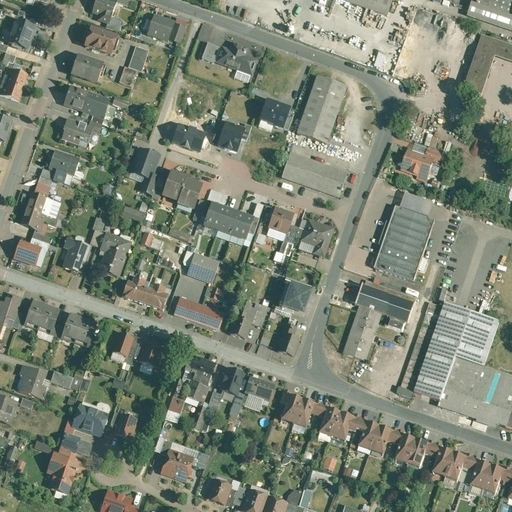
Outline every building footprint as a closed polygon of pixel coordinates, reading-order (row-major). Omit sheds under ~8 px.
[(116,6),(98,0),(93,13),(101,16),(99,21),(108,24),(110,19),(111,19),(112,19),(116,6)] [(124,0),(115,0),(114,4),(125,8),(128,1),(124,0)] [(338,0),(387,17),(393,0),(398,2),(399,0),(338,0)] [(511,0),(474,0),(473,5),(511,18),(511,0)] [(48,7),(34,3),(33,8),(49,14),(51,8),(48,7)] [(174,24),(155,17),(148,36),(168,42),(174,24)] [(122,22),(112,19),(111,19),(110,19),(108,24),(110,24),(108,29),(118,33),(122,22)] [(5,38),(10,39),(14,26),(9,24),(5,38)] [(35,30),(16,24),(8,46),(17,49),(17,48),(27,51),(31,41),(30,41),(34,31),(35,31),(35,30)] [(185,30),(175,26),(169,41),(171,42),(173,36),(182,39),(185,30)] [(117,39),(91,30),(85,48),(111,57),(117,39)] [(182,39),(173,36),(171,42),(180,45),(182,39)] [(502,44),(483,38),(475,60),(491,65),(494,55),(495,52),(499,53),(502,44)] [(208,44),(202,61),(214,65),(220,49),(208,44)] [(511,47),(502,44),(499,53),(495,52),(494,55),(511,61),(511,47)] [(8,48),(0,45),(0,52),(6,54),(8,48)] [(247,51),(233,46),(230,53),(223,50),(217,63),(238,71),(235,79),(248,83),(250,76),(251,76),(256,63),(244,58),(247,51)] [(136,48),(128,69),(137,72),(142,74),(149,52),(136,48)] [(0,63),(10,67),(13,58),(4,54),(0,63)] [(103,67),(78,58),(72,76),(97,85),(103,67)] [(491,65),(475,60),(464,92),(480,97),(491,65)] [(128,69),(125,68),(119,84),(132,88),(137,72),(128,69)] [(27,77),(7,70),(5,76),(10,78),(5,91),(0,90),(0,96),(18,103),(27,77)] [(347,89),(317,78),(297,136),(326,146),(347,89)] [(84,93),(76,90),(76,91),(70,89),(64,106),(84,112),(90,96),(83,94),(84,93)] [(109,102),(90,96),(84,112),(87,112),(86,114),(93,116),(103,120),(104,116),(109,102)] [(128,104),(115,99),(113,106),(126,110),(128,104)] [(267,103),(260,121),(273,126),(273,127),(282,130),(288,113),(288,112),(281,109),(267,103)] [(293,115),(288,113),(282,130),(288,132),(293,115)] [(103,120),(93,116),(91,122),(102,126),(105,116),(104,116),(103,120)] [(0,118),(0,142),(4,144),(12,123),(0,118)] [(88,128),(67,121),(63,133),(65,134),(63,141),(62,141),(61,142),(78,148),(80,142),(82,143),(83,143),(88,145),(92,133),(93,130),(88,128)] [(91,122),(90,122),(88,128),(93,130),(92,133),(99,136),(103,126),(102,126),(91,122)] [(226,125),(218,147),(224,149),(224,150),(229,152),(230,151),(236,153),(241,141),(244,131),(243,131),(226,125)] [(244,131),(241,141),(246,143),(252,128),(245,126),(243,131),(244,131)] [(422,146),(433,150),(437,139),(426,136),(422,146)] [(443,155),(429,150),(427,157),(434,159),(433,162),(440,164),(443,155)] [(427,157),(409,151),(406,162),(405,162),(405,163),(405,164),(402,171),(428,180),(433,162),(434,159),(427,157)] [(151,156),(139,152),(135,163),(135,164),(136,164),(137,168),(136,173),(140,174),(140,175),(139,177),(145,179),(142,187),(148,189),(152,177),(159,157),(151,154),(151,156)] [(79,162),(55,154),(49,170),(73,179),(79,162)] [(347,175),(290,155),(282,179),(339,198),(347,175)] [(159,180),(158,180),(165,183),(169,172),(162,170),(159,180)] [(55,175),(43,171),(41,177),(53,182),(55,175)] [(180,177),(171,174),(163,197),(179,202),(185,182),(186,181),(179,179),(180,177)] [(53,182),(41,177),(39,184),(51,188),(53,182)] [(152,177),(148,189),(142,187),(140,193),(153,197),(158,180),(159,180),(152,177)] [(201,188),(185,182),(179,202),(178,205),(193,210),(201,188)] [(51,188),(39,184),(35,195),(47,199),(51,188)] [(47,200),(31,195),(26,210),(41,215),(47,200)] [(206,204),(201,218),(207,220),(212,206),(212,207),(213,203),(207,201),(206,204)] [(200,202),(193,221),(199,223),(201,218),(206,204),(200,202)] [(148,206),(142,204),(140,211),(146,213),(148,206)] [(212,207),(212,206),(207,220),(205,227),(218,232),(226,211),(212,207)] [(145,215),(125,208),(122,217),(142,224),(145,215)] [(435,222),(396,208),(378,262),(376,262),(375,267),(376,268),(375,270),(414,284),(435,222)] [(41,215),(26,210),(21,225),(41,232),(44,222),(45,223),(47,218),(41,215)] [(239,216),(226,211),(218,232),(232,236),(239,216)] [(294,217),(276,211),(270,228),(287,234),(288,234),(291,226),(294,217)] [(252,221),(239,216),(232,236),(245,241),(248,234),(253,221),(252,221)] [(253,217),(252,221),(253,221),(248,234),(254,237),(259,220),(253,217)] [(58,221),(47,218),(45,223),(48,225),(56,228),(58,221)] [(99,220),(90,246),(96,248),(101,234),(105,222),(99,220)] [(66,224),(58,221),(56,228),(64,231),(66,224)] [(151,223),(144,221),(142,227),(149,230),(151,223)] [(333,231),(308,222),(302,240),(317,246),(314,255),(324,258),(333,231)] [(291,226),(288,234),(287,234),(280,254),(290,257),(300,230),(291,226)] [(190,237),(171,230),(168,237),(187,244),(190,237)] [(52,240),(34,234),(32,240),(49,246),(52,240)] [(101,234),(96,248),(102,250),(107,236),(101,234)] [(153,237),(146,234),(142,246),(149,248),(153,237)] [(119,240),(107,235),(107,236),(102,250),(107,252),(100,272),(117,278),(129,245),(118,241),(119,240)] [(49,246),(32,240),(30,247),(41,251),(40,251),(47,253),(49,246)] [(90,248),(67,241),(64,249),(70,251),(64,269),(81,275),(90,248)] [(30,247),(21,244),(15,260),(35,267),(40,251),(41,251),(30,247)] [(273,253),(271,262),(279,264),(281,256),(273,253)] [(219,264),(194,256),(187,276),(212,285),(219,264)] [(318,263),(300,256),(297,263),(316,270),(318,263)] [(145,263),(139,261),(136,270),(142,272),(145,263)] [(146,282),(135,278),(132,284),(128,283),(122,298),(163,313),(169,297),(164,295),(166,289),(154,285),(152,291),(144,288),(146,282)] [(378,286),(367,282),(365,288),(376,291),(378,286)] [(302,317),(310,293),(290,286),(282,310),(302,317)] [(417,300),(378,286),(376,291),(375,292),(362,288),(355,306),(361,308),(380,315),(392,319),(405,324),(409,325),(417,300)] [(0,304),(0,333),(5,320),(14,323),(17,315),(22,301),(14,298),(12,303),(7,301),(5,306),(0,304)] [(224,315),(182,301),(177,317),(219,331),(224,315)] [(242,302),(230,336),(245,341),(251,325),(246,323),(252,305),(242,302)] [(444,309),(430,304),(426,315),(440,320),(444,309)] [(40,307),(34,305),(30,317),(27,326),(39,330),(46,310),(40,308),(40,307)] [(499,323),(446,305),(415,395),(441,403),(456,359),(484,368),(499,323)] [(262,307),(260,313),(255,326),(262,329),(269,310),(262,307)] [(361,308),(345,355),(364,362),(380,315),(361,308)] [(52,312),(46,310),(39,330),(51,334),(52,334),(55,326),(59,314),(53,311),(52,312)] [(17,315),(14,323),(12,329),(18,331),(19,326),(23,317),(17,315)] [(30,317),(23,315),(23,317),(19,326),(26,329),(27,326),(30,317)] [(426,315),(401,389),(414,394),(440,320),(426,315)] [(77,320),(70,317),(66,330),(63,339),(64,339),(76,343),(83,322),(77,320)] [(299,322),(290,319),(287,326),(288,326),(297,330),(297,329),(299,322)] [(405,324),(392,319),(390,326),(403,330),(405,324)] [(89,324),(83,322),(76,343),(88,347),(91,339),(96,326),(89,323),(89,324)] [(60,328),(55,326),(52,334),(51,334),(50,337),(56,339),(60,328)] [(297,330),(288,326),(279,353),(293,358),(302,330),(297,329),(297,330)] [(66,330),(60,328),(56,339),(63,342),(64,339),(63,339),(66,330)] [(127,337),(120,335),(111,360),(124,365),(126,359),(133,340),(127,338),(127,337)] [(97,341),(91,339),(88,347),(87,350),(93,352),(97,341)] [(133,340),(126,359),(124,365),(131,367),(133,361),(138,347),(140,341),(133,339),(133,340)] [(162,349),(147,343),(145,349),(140,363),(156,369),(162,349)] [(145,349),(138,347),(133,361),(140,363),(145,349)] [(484,368),(456,359),(441,403),(470,413),(485,369),(484,368)] [(196,362),(190,360),(185,373),(195,377),(193,383),(185,403),(198,408),(198,407),(201,408),(202,404),(202,403),(204,399),(205,400),(206,398),(205,398),(208,389),(208,388),(215,367),(196,360),(196,362)] [(45,376),(23,368),(20,377),(24,378),(19,393),(37,399),(45,376)] [(511,377),(485,369),(470,413),(469,416),(511,430),(511,377)] [(228,371),(226,378),(225,377),(222,386),(223,386),(221,392),(236,397),(237,394),(243,376),(228,371)] [(73,379),(54,373),(50,384),(69,391),(73,379)] [(275,387),(250,379),(245,394),(270,402),(275,387)] [(111,380),(110,389),(121,390),(122,382),(111,380)] [(284,392),(280,404),(286,407),(289,397),(290,398),(291,394),(284,392)] [(222,397),(213,393),(207,410),(216,413),(222,397)] [(173,394),(166,412),(176,416),(182,397),(173,394)] [(244,396),(237,394),(236,397),(234,404),(241,407),(245,394),(244,396)] [(286,407),(281,422),(293,426),(302,402),(290,398),(289,397),(286,407)] [(18,404),(0,398),(0,423),(10,427),(11,426),(8,425),(16,404),(18,405),(18,404)] [(34,404),(23,400),(20,407),(31,411),(34,404)] [(314,406),(302,402),(293,426),(306,430),(311,415),(314,406)] [(322,405),(315,402),(314,406),(311,415),(318,417),(322,405)] [(234,404),(230,415),(237,418),(241,407),(234,404)] [(329,407),(322,405),(318,417),(324,420),(327,410),(328,411),(329,407)] [(201,408),(198,407),(198,408),(191,430),(199,433),(207,411),(201,408)] [(108,417),(80,408),(73,428),(101,437),(104,427),(106,426),(107,423),(106,421),(108,417)] [(328,411),(327,410),(324,420),(319,435),(331,439),(340,415),(328,411)] [(115,414),(110,428),(117,430),(122,416),(115,414)] [(353,419),(340,415),(331,439),(345,444),(349,432),(353,419)] [(137,422),(122,416),(117,430),(115,436),(130,442),(137,422)] [(361,418),(354,416),(353,419),(349,432),(355,434),(356,431),(361,418)] [(368,421),(361,418),(356,431),(363,433),(366,424),(367,424),(368,421)] [(367,424),(366,424),(363,433),(358,449),(370,453),(378,428),(367,424)] [(390,432),(378,428),(370,453),(382,457),(388,442),(391,432),(390,432)] [(398,431),(391,429),(390,432),(391,432),(388,442),(394,444),(398,431)] [(406,434),(398,431),(394,444),(401,446),(404,437),(406,434)] [(79,441),(66,436),(62,449),(75,454),(79,441)] [(404,437),(401,446),(396,462),(408,466),(416,441),(404,437)] [(428,445),(416,441),(408,466),(420,470),(425,455),(429,445),(428,445)] [(173,445),(165,442),(160,455),(167,458),(170,451),(170,452),(173,445)] [(436,444),(429,442),(428,445),(429,445),(425,455),(432,457),(436,444)] [(51,448),(36,443),(34,451),(48,455),(51,448)] [(443,447),(436,444),(432,457),(439,459),(442,450),(443,447)] [(16,450),(10,448),(4,466),(9,468),(16,450)] [(442,450),(439,459),(433,475),(446,479),(454,455),(442,450)] [(71,455),(60,451),(58,455),(69,459),(71,455)] [(167,458),(161,475),(173,480),(182,456),(170,452),(170,451),(167,458)] [(209,458),(200,454),(196,468),(205,471),(209,458)] [(466,458),(454,455),(446,479),(458,483),(463,468),(466,459),(466,458)] [(474,458),(467,455),(466,458),(466,459),(463,468),(470,470),(474,458)] [(55,456),(50,472),(55,474),(57,469),(64,471),(68,460),(55,456)] [(194,460),(182,456),(173,480),(186,484),(194,460)] [(320,469),(330,473),(335,462),(324,458),(320,469)] [(481,460),(474,458),(470,470),(476,473),(479,463),(480,463),(481,460)] [(480,463),(479,463),(476,473),(471,488),(483,492),(492,468),(480,463)] [(504,472),(492,468),(483,492),(496,496),(501,481),(504,472)] [(504,472),(501,481),(508,483),(511,471),(505,468),(504,472)] [(64,471),(57,469),(55,474),(56,474),(57,475),(55,481),(53,482),(50,490),(58,492),(61,490),(68,493),(74,474),(64,471)] [(214,482),(207,501),(224,507),(230,489),(231,488),(214,482)] [(238,492),(233,505),(243,509),(249,492),(250,493),(250,492),(239,488),(238,492)] [(230,489),(224,506),(232,509),(233,505),(238,492),(230,489)] [(250,493),(249,492),(243,509),(242,511),(263,511),(268,499),(270,495),(269,495),(268,499),(250,493)] [(131,502),(109,494),(102,511),(127,511),(129,508),(131,502)] [(268,499),(263,511),(284,511),(286,509),(285,508),(285,505),(268,499)]
